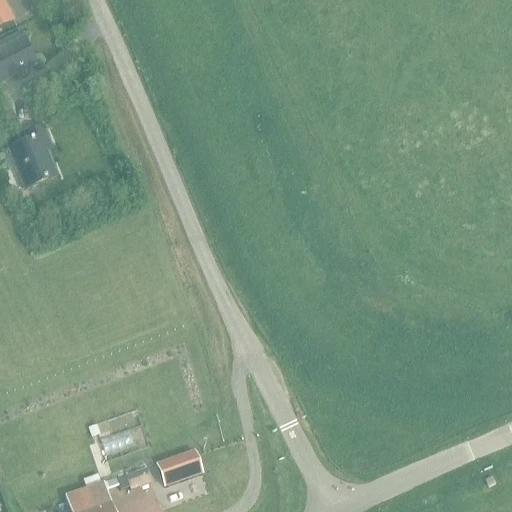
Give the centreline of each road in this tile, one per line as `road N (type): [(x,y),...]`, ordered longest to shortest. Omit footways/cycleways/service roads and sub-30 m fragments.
road 1 (unclassified): [(325,511),(243,347),(95,0)]
road 2 (unclassified): [(340,511),(511,435)]
